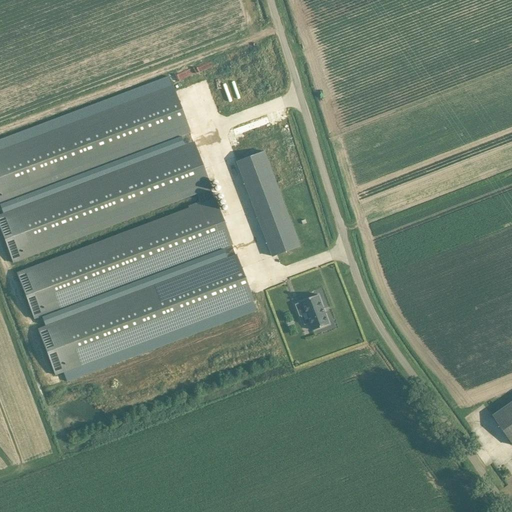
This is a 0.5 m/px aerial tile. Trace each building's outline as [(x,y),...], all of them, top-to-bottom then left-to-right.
[(206,203),(201,205),(26,270),(25,269),(17,272),(34,319),(42,316),(42,315),(223,248),(227,260),(46,326),(38,328),(55,375),(63,372),(63,371),(243,305),(253,301),(236,254),(235,255),(231,245),(232,244),(215,198),(214,198),(210,189),(211,188),(194,142),(193,142),(189,132),(190,132),(173,86),(162,90),(0,151),(0,203),(1,203),(181,136),(186,147),(5,214),(4,213),(0,214),(0,225),(14,262),(22,260),(21,259),(197,194),(202,192),(206,203)] [(265,151),(237,162),(273,256),(301,246),(265,151)] [(310,322),(313,330),(330,324),(319,295),(302,301),(307,313),(302,315),(305,324),(310,322)] [(83,450),(280,377),(262,329),(65,402),(83,450)] [(511,402),(501,410),(493,416),(511,442),(511,402)]
